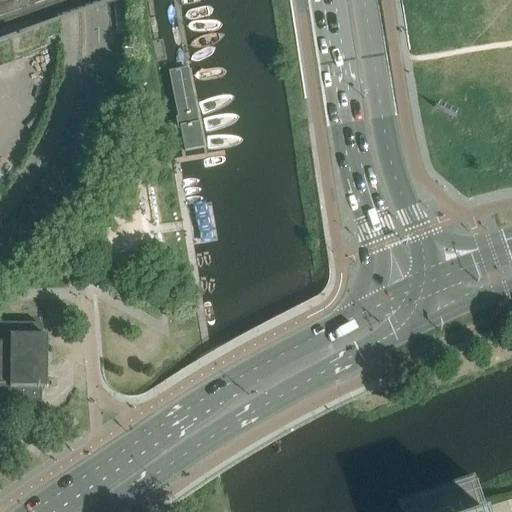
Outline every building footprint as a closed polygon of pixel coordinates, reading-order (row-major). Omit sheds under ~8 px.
[(191,69),(171,72),(184,151),(204,148),(191,69)] [(114,155),(111,156),(113,165),(135,162),(137,162),(135,152),(133,152),(126,154),(124,144),(112,146),(114,155)] [(102,171),(101,171),(103,191),(104,200),(105,220),(140,215),(138,205),(134,186),(127,187),(125,169),(102,171)] [(99,201),(89,201),(92,225),(101,225),(99,201)] [(57,380),(48,380),(45,380),(46,344),(45,344),(45,340),(41,340),(41,326),(0,325),(0,403),(40,404),(40,391),(45,391),(45,388),(57,388),(57,380)] [(487,511),(481,490),(479,484),(402,509),(402,511),(487,511)]
